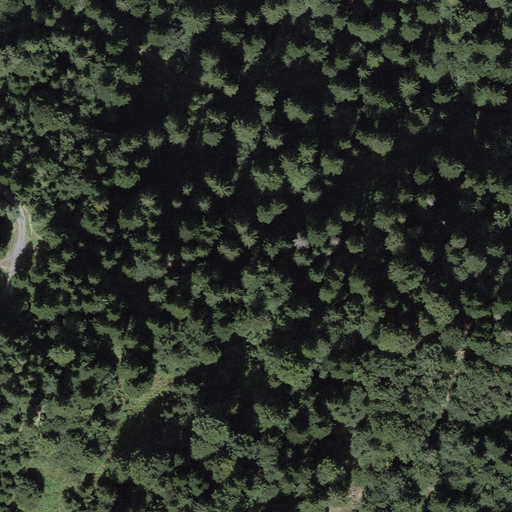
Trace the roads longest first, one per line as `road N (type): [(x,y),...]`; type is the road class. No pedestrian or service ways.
road 1 (track): [(17,247),(135,280),(231,264),(248,259),(384,151),(511,126)]
road 2 (track): [(113,0),(133,45),(188,83),(247,96),(280,75),(437,78),(511,109)]
road 3 (track): [(415,511),(413,472),(450,394),(463,344)]
road 4 (track): [(0,187),(21,216),(0,303)]
